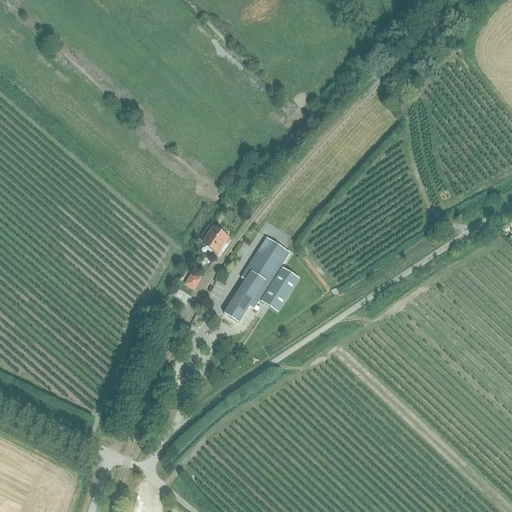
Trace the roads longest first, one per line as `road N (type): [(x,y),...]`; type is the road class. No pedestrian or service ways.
road 1 (unclassified): [(146,474),(173,435),(211,403),(511,206)]
road 2 (unclassified): [(110,454),(0,399)]
